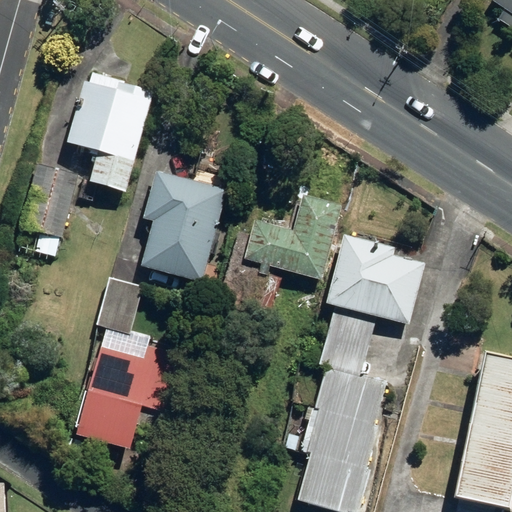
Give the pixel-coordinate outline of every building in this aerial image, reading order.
[(511,0),(497,0),(496,3),(507,10),(500,21),(511,28),(511,0)] [(96,184),(132,193),(157,93),(90,77),(74,143),(105,151),(96,184)] [(26,230),(64,239),(80,175),(42,165),(26,230)] [(149,268),(209,283),(232,190),(163,172),(151,220),(160,222),(149,268)] [(252,260),(326,280),(345,206),(309,196),(299,233),(261,223),(252,260)] [(332,368),(364,375),(379,317),(414,326),(429,264),(398,256),(400,248),(351,235),(333,307),(339,308),(324,365),(332,368)] [(275,312),(284,279),(236,267),(228,299),(275,312)] [(106,328),(154,340),(155,338),(136,333),(148,289),(117,281),(106,328)] [(187,285),(185,294),(200,298),(202,289),(187,285)] [(150,348),(147,359),(108,350),(86,437),(137,450),(143,428),(163,433),(182,357),(150,348)] [(511,356),(497,354),(467,511),(503,511),(504,508),(511,509),(511,356)] [(357,511),(391,382),(364,375),(332,368),(321,409),(324,410),(314,454),(320,455),(308,503),(341,511),(357,511)] [(290,450),(299,451),(302,437),(292,436),(290,450)]
